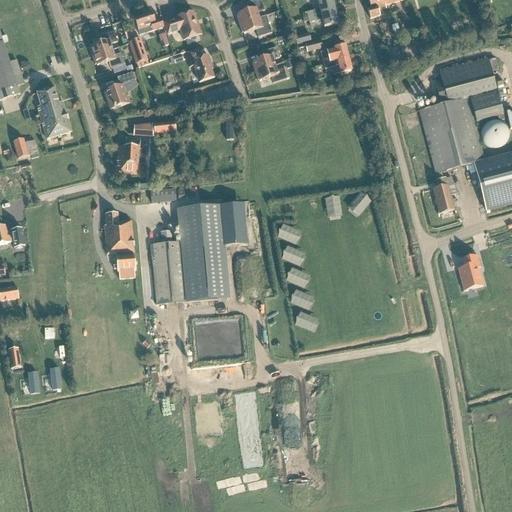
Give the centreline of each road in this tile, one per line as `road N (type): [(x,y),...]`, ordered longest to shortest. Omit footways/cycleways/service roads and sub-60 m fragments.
road 1 (track): [(383,94),(92,126)]
road 2 (unclassified): [(472,511),(423,247)]
road 3 (residential): [(423,247),(358,0)]
road 4 (residential): [(103,190),(61,25)]
road 5 (residential): [(203,97),(238,88),(212,9),(179,0)]
